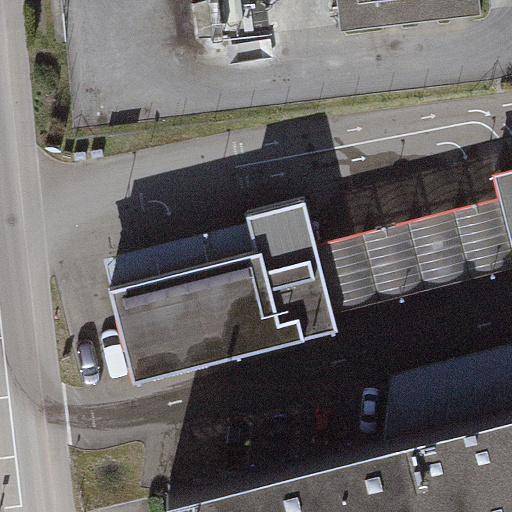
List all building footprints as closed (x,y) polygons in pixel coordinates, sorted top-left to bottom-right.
[(338,0),(341,24),(481,8),(480,0),(338,0)] [(511,166),(493,171),(498,189),(511,247),(511,166)] [(511,247),(498,189),(311,235),(329,309),(511,263),(511,247)] [(304,201),(93,259),(120,384),(330,319),(329,309),(311,235),(304,201)] [(511,338),(389,371),(384,441),(511,408),(511,338)] [(511,511),(511,408),(384,441),(166,496),(169,511),(511,511)]
